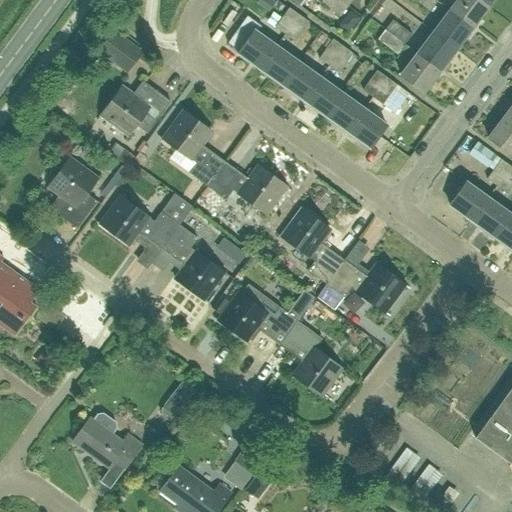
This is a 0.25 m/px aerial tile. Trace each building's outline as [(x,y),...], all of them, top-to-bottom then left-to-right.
[(237,0),(234,5),(249,14),(257,0),(237,0)] [(272,0),(259,0),(257,4),(269,12),(276,3),(272,0)] [(338,0),(322,0),(321,2),(340,16),(348,7),(338,0)] [(413,0),(428,11),(435,1),(433,0),(413,0)] [(478,0),(455,0),(448,11),(470,28),(486,6),(478,0)] [(285,35),(299,15),(290,8),(275,28),(285,35)] [(454,49),(470,28),(448,11),(431,32),(454,49)] [(236,52),(258,68),(275,46),(256,32),(260,26),(245,15),(225,42),(238,51),(236,52)] [(285,35),(295,42),(309,22),(299,15),(285,35)] [(384,31),(404,45),(411,35),(392,21),(384,31)] [(404,45),(384,31),(377,41),(397,55),(404,45)] [(415,54),(438,71),(454,49),(431,32),(415,54)] [(329,66),(342,47),(333,40),(319,59),(329,66)] [(280,84),(296,62),(275,46),(258,68),(280,84)] [(329,66),(338,73),(352,53),(342,47),(329,66)] [(421,93),(438,71),(415,54),(399,76),(421,93)] [(302,100),(318,78),(296,62),(280,84),(302,100)] [(372,97),(386,78),(376,71),(362,90),(372,97)] [(324,116),(340,94),(318,78),(302,100),(324,116)] [(372,97),(382,104),(396,85),(386,78),(372,97)] [(168,102),(141,82),(130,96),(119,88),(99,115),(127,136),(139,119),(150,127),(168,102)] [(346,132),(362,110),(340,94),(324,116),(346,132)] [(511,104),(503,116),(511,122),(511,104)] [(384,126),(362,110),(346,132),(368,148),(384,126)] [(187,173),(205,186),(223,162),(200,146),(210,132),(181,111),(161,140),(194,164),(187,173)] [(511,122),(503,116),(487,138),(509,155),(511,151),(511,122)] [(94,179),(67,159),(47,186),(58,194),(48,208),(75,228),(95,201),(84,193),(94,179)] [(497,186),(510,167),(501,160),(487,179),(497,186)] [(247,180),(223,162),(205,186),(224,200),(230,191),(264,215),(284,187),(256,166),(247,180)] [(497,186),(506,193),(511,185),(511,168),(510,167),(497,186)] [(447,204),(469,220),(486,198),(464,182),(447,204)] [(136,232),(159,249),(177,225),(160,212),(153,221),(119,196),(98,224),(126,245),(136,232)] [(491,236),(508,214),(486,198),(469,220),(491,236)] [(179,199),(173,206),(181,212),(174,222),(179,225),(192,208),(179,199)] [(306,270),(323,283),(341,259),(318,242),(328,230),(300,209),(280,237),(313,261),(306,270)] [(188,224),(201,235),(209,225),(196,214),(188,224)] [(511,216),(508,214),(491,236),(511,250),(511,216)] [(195,239),(177,225),(159,249),(182,267),(173,279),(201,300),(222,271),(189,247),(195,239)] [(0,262),(3,258),(0,255),(0,327),(13,337),(35,307),(29,302),(38,290),(0,262)] [(341,259),(323,283),(342,296),(349,287),(383,312),(403,284),(376,264),(366,277),(341,259)] [(253,327),(277,345),(295,320),(277,307),(270,316),(237,292),(215,320),(243,341),(253,327)] [(65,315),(46,301),(35,317),(54,330),(65,315)] [(295,320),(277,345),(300,362),(291,375),(319,396),(339,367),(306,343),(313,333),(295,320)] [(194,391),(182,382),(160,410),(172,419),(194,391)] [(511,382),(472,436),(511,465),(511,382)] [(196,412),(187,405),(163,437),(169,441),(183,421),(187,423),(196,412)] [(92,421),(88,418),(71,442),(108,469),(113,462),(123,470),(140,446),(126,435),(120,442),(111,435),(116,429),(115,423),(102,414),(97,415),(92,421)] [(271,448),(253,435),(235,461),(253,474),(271,448)] [(395,470),(408,480),(425,459),(412,448),(395,470)] [(433,465),(415,493),(429,502),(447,474),(433,465)] [(212,493),(177,466),(158,491),(184,510),(182,511),(214,511),(229,494),(217,485),(212,493)]
